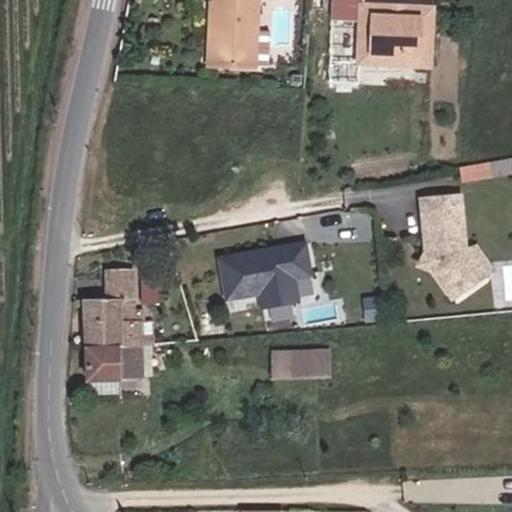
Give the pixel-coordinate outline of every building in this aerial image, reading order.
[(250,62),(254,0),(210,0),(205,58),(250,62)] [(360,9),(361,0),(329,0),(328,22),(358,24),(355,64),(378,66),(378,63),(399,64),(400,59),(425,61),(428,13),(402,11),(402,16),(387,15),(387,10),(360,9)] [(324,83),(353,86),(355,64),(358,24),(328,22),(324,83)] [(456,194),(418,198),(423,254),(427,253),(428,266),(449,295),(480,273),(464,250),(461,247),(456,194)] [(261,307),(305,300),(302,276),(317,274),(311,238),(220,253),(228,300),(259,295),(261,307)] [(489,267),(472,244),(464,250),(480,273),(489,267)] [(88,300),(87,347),(122,347),(144,346),(142,322),(138,322),(137,270),(108,271),(107,301),(88,300)] [(161,303),(165,286),(146,281),(142,298),(161,303)] [(144,346),(122,347),(122,380),(126,380),(144,381),(144,346)] [(122,380),(122,347),(87,347),(86,379),(122,380)] [(328,376),(327,350),(273,351),(273,377),(328,376)]
